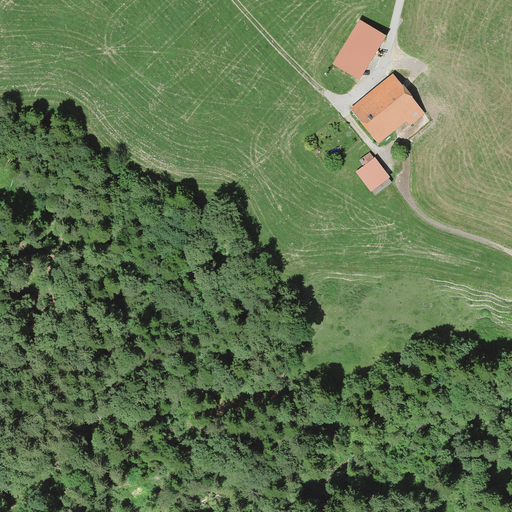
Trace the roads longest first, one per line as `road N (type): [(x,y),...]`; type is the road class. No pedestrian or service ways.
road 1 (track): [(511,253),(426,221),(341,106)]
road 2 (residential): [(400,0),(382,65),(341,106)]
